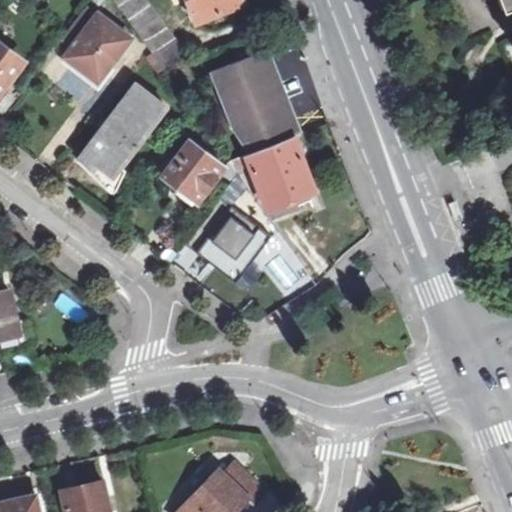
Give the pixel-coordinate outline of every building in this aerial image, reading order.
[(147,0),(115,0),(163,69),(190,59),(147,0)] [(242,3),(241,0),(188,0),(196,21),(242,3)] [(100,81),(133,38),(100,14),(68,57),(100,81)] [(0,90),(23,60),(0,41),(0,90)] [(288,121),(261,52),(214,70),(247,154),(294,136),(299,134),(293,119),(288,121)] [(99,165),(113,176),(167,108),(138,86),(79,161),(93,172),(99,165)] [(294,136),(247,154),(251,164),(268,210),(315,192),(294,136)] [(226,167),(192,140),(165,174),(181,187),(177,192),(193,204),(196,200),(198,201),(226,167)] [(251,164),(247,154),(229,161),(236,171),(251,164)] [(271,236),(220,198),(186,244),(237,282),(271,236)] [(460,198),(452,201),(460,220),(468,217),(460,198)] [(280,256),(266,267),(286,292),(300,281),(280,256)] [(11,292),(0,294),(0,337),(21,333),(11,292)] [(255,504),(265,493),(235,464),(225,476),(220,471),(181,511),(234,511),(249,497),(255,504)] [(109,511),(102,481),(64,490),(68,511),(109,511)] [(39,511),(36,496),(0,503),(0,511),(39,511)]
